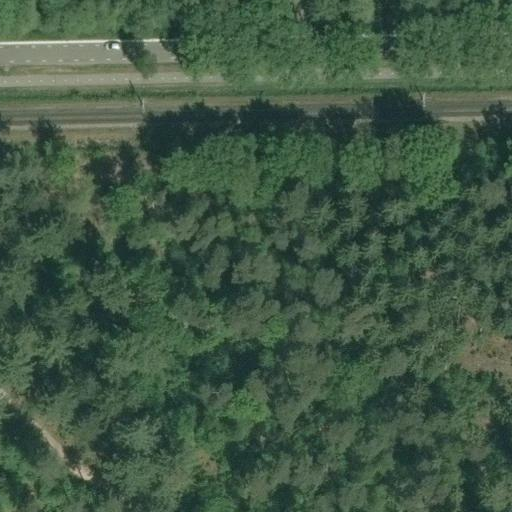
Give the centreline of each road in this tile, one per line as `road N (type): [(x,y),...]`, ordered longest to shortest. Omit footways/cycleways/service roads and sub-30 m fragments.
road 1 (track): [(511,253),(191,278),(0,328)]
road 2 (tertiary): [(511,43),(0,56)]
road 3 (track): [(149,511),(0,408)]
